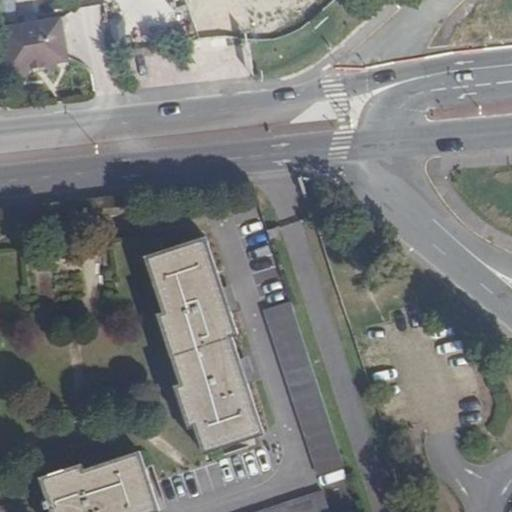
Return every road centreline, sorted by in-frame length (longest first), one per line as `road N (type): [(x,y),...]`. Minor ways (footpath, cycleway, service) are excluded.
road 1 (primary): [(511,81),(138,121)]
road 2 (primary): [(145,168),(511,132)]
road 3 (primary): [(0,183),(145,168)]
road 4 (primary): [(138,121),(0,137)]
